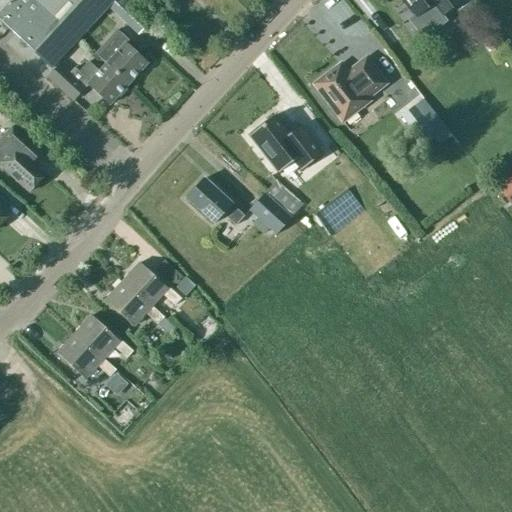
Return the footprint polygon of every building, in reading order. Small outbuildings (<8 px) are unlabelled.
[(0,0),(0,22),(51,69),(114,0),(0,0)] [(400,0),(425,30),(462,1),(460,0),(400,0)] [(119,18),(136,34),(147,22),(130,6),(119,18)] [(105,64),(107,65),(128,84),(147,64),(124,43),(127,39),(116,29),(94,53),(105,64)] [(480,38),(490,51),(502,42),(492,29),(480,38)] [(366,59),(346,73),(340,65),(314,85),(342,122),(368,102),(366,99),(385,84),(366,59)] [(128,84),(107,65),(105,64),(98,72),(87,62),(73,77),(59,64),(47,77),(73,101),(87,85),(109,105),(128,84)] [(412,105),(400,115),(414,134),(427,124),(412,105)] [(274,115),(249,135),(278,173),(293,161),(301,171),(322,154),(300,126),(289,134),(274,115)] [(0,167),(1,169),(3,168),(30,192),(45,175),(31,163),(36,158),(29,152),(33,148),(12,128),(0,140),(0,167)] [(213,224),(222,214),(235,226),(244,216),(231,205),(231,204),(203,179),(185,199),(213,224)] [(275,235),(300,206),(275,182),(249,210),(275,235)] [(0,224),(9,215),(0,206),(0,224)] [(167,289),(138,263),(122,281),(150,307),(151,307),(162,295),(174,306),(180,299),(168,288),(167,289)] [(150,307),(122,281),(104,301),(132,327),(145,313),(157,324),(163,318),(151,307),(150,307)] [(119,341),(90,316),(74,334),(102,360),(103,359),(114,347),(126,358),(132,352),(120,340),(119,341)] [(102,360),(74,334),(56,353),(84,380),(97,366),(109,377),(115,370),(103,359),(102,360)]
